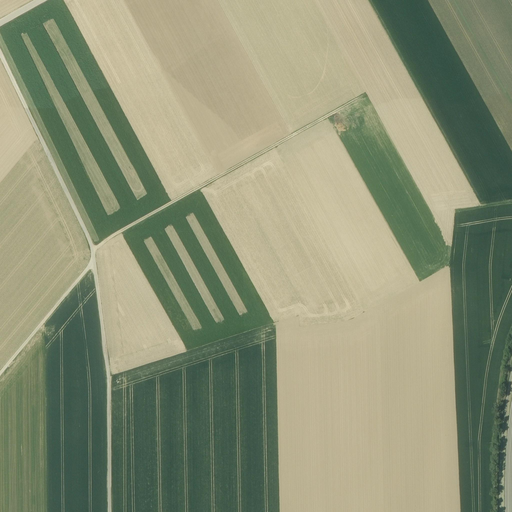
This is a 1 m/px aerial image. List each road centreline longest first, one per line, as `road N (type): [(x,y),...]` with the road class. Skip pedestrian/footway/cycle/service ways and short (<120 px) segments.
road 1 (track): [(0,53),(92,249),(108,376),(109,511)]
road 2 (track): [(92,249),(364,94)]
road 3 (unclassified): [(93,261),(0,373)]
